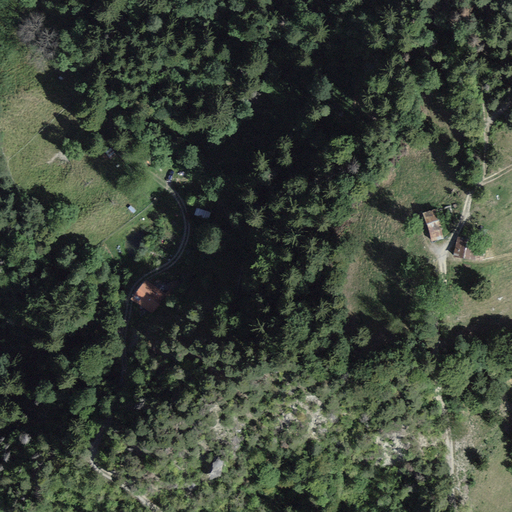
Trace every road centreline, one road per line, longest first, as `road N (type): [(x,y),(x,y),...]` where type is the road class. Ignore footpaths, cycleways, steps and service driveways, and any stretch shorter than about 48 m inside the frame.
road 1 (track): [(162,511),(91,455),(118,402),(121,330),(135,287),(184,244),(185,212),(168,186),(116,146),(87,0)]
road 2 (track): [(451,511),(440,375),(443,258),(470,195),(488,104)]
